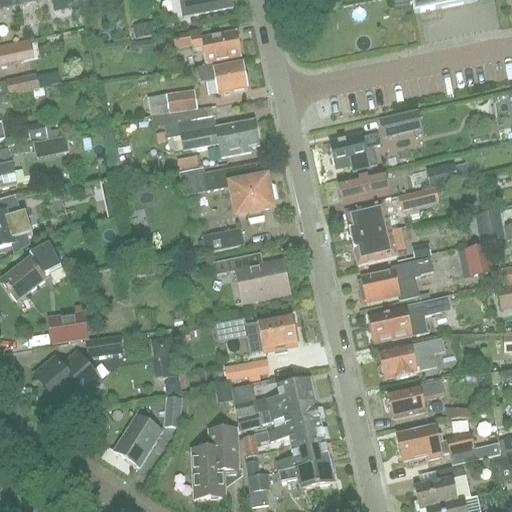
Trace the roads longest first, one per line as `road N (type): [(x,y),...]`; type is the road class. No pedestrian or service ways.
road 1 (residential): [(379,511),(281,95)]
road 2 (residential): [(281,95),(511,48)]
road 3 (residential): [(137,511),(0,424)]
